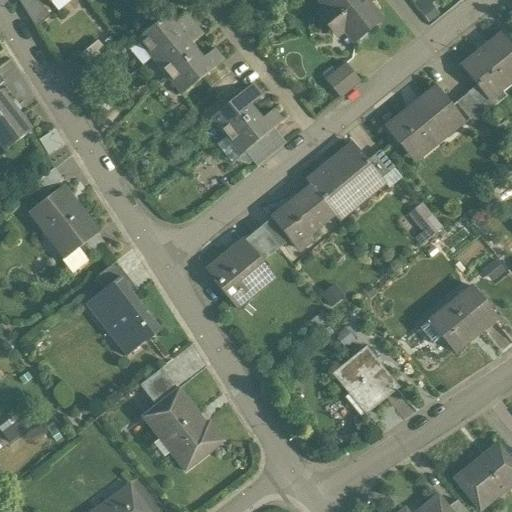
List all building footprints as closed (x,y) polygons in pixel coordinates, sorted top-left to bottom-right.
[(50,19),(34,0),(17,0),(17,1),(35,29),(50,19)] [(48,0),(47,1),(57,13),(74,0),(48,0)] [(322,0),(320,2),(328,12),(324,15),(323,21),(333,33),(339,34),(343,30),(354,43),(359,43),(365,39),(365,33),(376,25),(377,18),(371,11),(366,11),(356,0),(322,0)] [(164,18),(135,42),(151,61),(193,27),(183,16),(171,26),(164,18)] [(200,37),(193,27),(151,61),(165,79),(195,55),(188,47),(200,37)] [(511,49),(501,37),(461,69),(476,88),(487,102),(488,101),(511,81),(511,49)] [(97,43),(79,58),(86,67),(105,52),(97,43)] [(105,52),(86,67),(94,76),(112,62),(105,52)] [(200,62),(195,55),(165,79),(180,98),(201,80),(218,66),(222,63),(213,52),(200,62)] [(218,66),(201,80),(209,90),(227,76),(218,66)] [(344,66),(325,81),(341,100),(360,85),(344,66)] [(227,76),(209,90),(217,99),(234,85),(227,76)] [(241,93),(234,85),(217,99),(223,108),(241,93)] [(223,108),(208,121),(224,140),(254,116),(247,108),(260,98),(250,86),(223,108)] [(487,102),(476,88),(467,96),(484,117),(494,108),(488,101),(487,102)] [(436,90),(386,131),(398,146),(403,142),(414,156),(443,132),(446,137),(463,123),(436,90)] [(30,133),(0,94),(0,146),(5,153),(30,133)] [(484,117),(467,96),(455,105),(473,126),(484,117)] [(272,113),(259,123),(254,116),(224,140),(238,157),(242,154),(271,130),(280,122),(272,113)] [(271,130),(242,154),(255,170),(284,146),(271,130)] [(230,164),(238,157),(224,140),(216,146),(230,164)] [(353,141),(305,179),(312,187),(336,217),(340,223),(343,221),(370,200),(377,194),(388,185),(383,178),(369,162),(353,141)] [(394,170),(379,153),(369,162),(383,178),(394,170)] [(53,171),(33,187),(41,198),(62,182),(53,171)] [(312,187),(272,221),(289,242),(294,248),(300,254),(315,242),(311,238),(336,217),(312,187)] [(98,234),(62,189),(29,215),(65,261),(78,251),(97,236),(98,234)] [(421,203),(404,217),(427,243),(443,229),(421,203)] [(289,242),(272,221),(261,229),(278,250),(289,242)] [(278,250),(261,229),(252,237),(269,258),(278,250)] [(97,236),(78,251),(85,260),(104,245),(97,236)] [(252,237),(207,272),(218,286),(217,287),(237,312),(256,297),(259,294),(278,279),(264,262),(269,258),(252,237)] [(115,264),(95,281),(103,292),(119,279),(121,281),(126,278),(115,264)] [(121,281),(119,279),(103,292),(85,306),(106,333),(110,329),(130,355),(144,344),(145,345),(161,333),(121,281)] [(498,320),(472,288),(428,324),(429,325),(432,323),(442,335),(439,337),(453,354),(479,332),(481,335),(498,320)] [(366,351),(334,377),(349,396),(355,391),(371,411),(397,390),(366,351)] [(161,371),(139,387),(156,408),(177,392),(161,371)] [(205,426),(177,392),(156,408),(142,419),(143,420),(148,416),(174,450),(169,454),(185,474),(224,443),(208,423),(205,426)] [(511,464),(497,446),(454,480),(479,511),(511,486),(511,464)] [(142,500),(151,511),(166,511),(140,479),(134,484),(145,498),(142,500)] [(147,511),(129,487),(100,508),(102,511),(147,511)] [(448,511),(447,509),(438,498),(420,511),(405,511),(403,511),(448,511)] [(464,511),(457,502),(447,509),(448,511),(464,511)]
